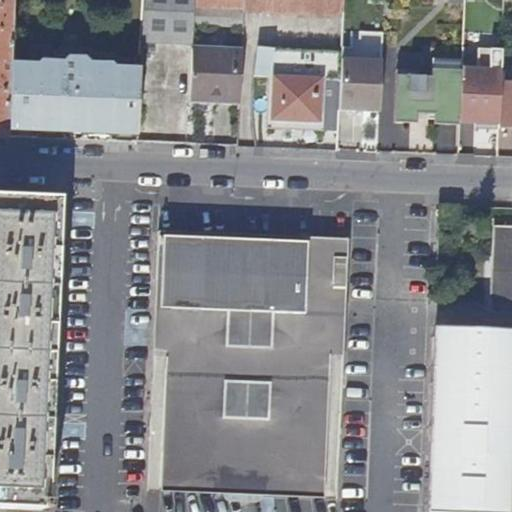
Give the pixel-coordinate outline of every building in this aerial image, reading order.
[(12,62),(14,0),(0,0),(0,137),(8,138),(12,62)] [(192,21),(193,0),(143,0),(141,42),(191,46),(192,21)] [(243,13),(243,0),(193,0),(192,21),(243,24),(243,13)] [(342,0),(243,0),(243,13),(342,17),(342,0)] [(265,129),(337,132),(338,114),(340,67),(340,53),(258,49),(253,69),(253,78),(272,79),(270,119),(266,119),(265,129)] [(188,100),(239,102),(241,53),(191,50),(188,100)] [(460,70),(458,121),(458,124),(498,126),(500,83),(501,51),(477,50),(477,71),(460,70)] [(8,138),(135,144),(139,68),(112,66),(108,62),(87,61),(82,56),(68,56),(63,60),(42,59),(39,63),(12,62),(8,138)] [(420,77),(418,115),(427,115),(427,120),(458,121),(460,70),(461,61),(432,60),(432,78),(420,77)] [(340,67),(338,114),(378,116),(380,73),(363,72),(358,67),(340,67)] [(396,71),(394,124),(416,125),(416,115),(418,115),(420,77),(418,77),(418,72),(396,71)] [(511,83),(500,83),(498,126),(498,128),(511,128),(511,83)] [(40,501),(54,200),(0,197),(0,509),(42,511),(42,509),(49,509),(49,502),(44,502),(40,501)] [(40,501),(44,502),(58,200),(54,200),(40,501)] [(459,224),(460,207),(439,206),(438,223),(459,224)] [(511,228),(509,228),(494,228),(492,254),(490,315),(496,315),(505,316),(511,316),(511,228)] [(309,242),(202,238),(171,237),(171,233),(157,232),(155,278),(168,279),(165,379),(151,379),(147,487),(191,489),(337,494),(341,386),(328,385),(329,351),(341,351),(343,297),(331,296),(331,285),(345,286),(346,239),(333,238),(332,243),(309,242)] [(155,291),(151,379),(165,379),(168,279),(155,278),(155,291)] [(430,402),(432,402),(427,511),(511,511),(511,371),(503,372),(505,332),(434,328),(430,402)] [(503,372),(511,371),(511,332),(505,332),(503,372)]
